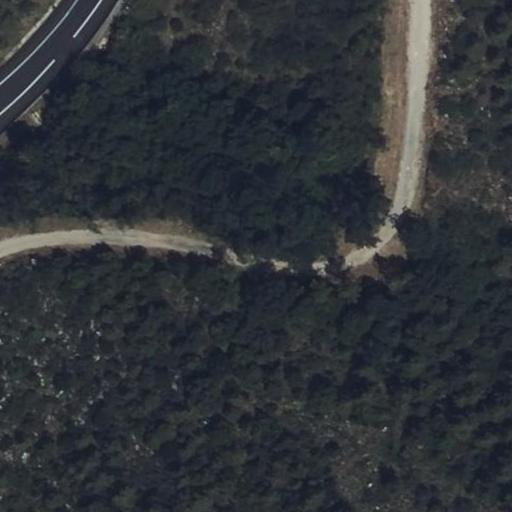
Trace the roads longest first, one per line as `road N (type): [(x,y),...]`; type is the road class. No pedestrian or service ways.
road 1 (track): [(0,249),(29,238),(166,239),(282,263),(348,260),(382,243),(409,207),(426,0)]
road 2 (motorway): [(0,99),(89,0)]
